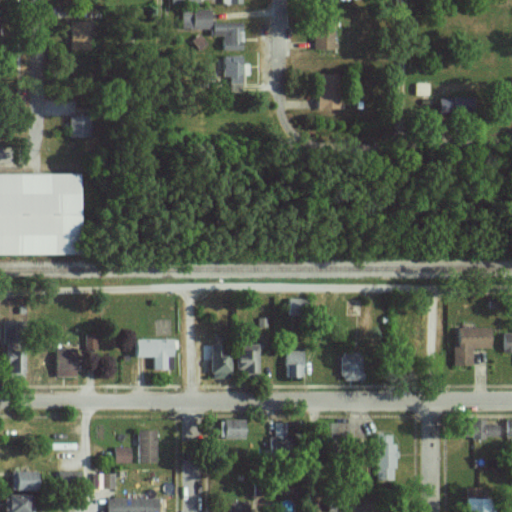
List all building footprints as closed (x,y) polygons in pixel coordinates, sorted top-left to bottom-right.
[(180,29),(209,28),(208,9),(179,10),(180,29)] [(311,49),(331,50),(332,16),(312,15),(311,49)] [(68,49),(88,49),(88,21),(69,21),(68,49)] [(220,49),(237,50),(238,22),(209,22),(209,36),(220,36),(220,49)] [(198,50),(205,44),(197,34),(190,40),(198,50)] [(336,108),(336,73),(316,73),(316,109),(336,108)] [(414,94),(427,95),(427,83),(414,82),(414,94)] [(460,113),(460,107),(464,108),(464,99),(435,98),(435,112),(460,113)] [(67,137),(89,137),(89,116),(67,115),(67,137)] [(0,173),(82,173),(82,253),(0,254),(0,173)] [(451,364),(470,364),(470,348),(488,347),(488,326),(455,327),(455,345),(450,345),(451,364)] [(83,332),(83,348),(95,349),(95,332),(83,332)] [(501,352),(511,351),(511,332),(500,333),(501,352)] [(151,368),(171,368),(170,337),(131,338),(131,356),(151,356),(151,368)] [(208,377),(227,377),(226,343),(203,343),(203,356),(208,356),(208,377)] [(256,343),(234,343),(233,370),(255,371),(256,343)] [(283,377),(301,376),(301,350),(282,350),(283,377)] [(360,379),(361,353),(339,352),(338,379),(360,379)] [(72,375),(72,358),(57,359),(57,376),(72,375)] [(242,437),(242,419),(216,418),(216,437),(242,437)] [(272,436),(291,436),(290,420),(272,421),(272,436)] [(481,420),(460,420),(460,436),(492,436),(492,423),(481,423),(481,420)] [(317,435),(335,435),(335,422),(317,422),(317,435)] [(136,462),(155,462),(154,430),(135,430),(136,462)] [(373,434),(374,479),(394,479),(393,443),(390,443),(389,433),(373,434)] [(112,462),(128,462),(128,445),(111,446),(112,462)] [(33,489),(33,470),(10,470),(9,489),(33,489)] [(78,471),(56,470),(56,480),(77,481),(78,471)] [(100,487),(112,488),(113,471),(100,471),(100,487)] [(33,511),(28,511),(28,494),(3,493),(2,511),(33,511)] [(156,511),(156,496),(104,498),(104,511),(156,511)] [(289,511),(289,503),(277,503),(277,511),(289,511)]
